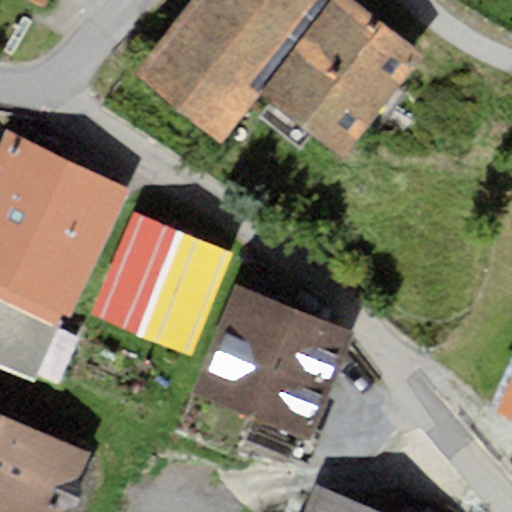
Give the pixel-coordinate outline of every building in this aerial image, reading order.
[(330,0),(194,0),(136,75),(222,141),(261,91),(330,0)] [(425,54),(355,0),(330,0),(261,91),(347,156),(425,54)] [(131,189),(6,129),(0,141),(0,281),(70,315),(131,189)] [(234,253),(134,212),(92,314),(192,355),(234,253)] [(352,332),(237,288),(196,394),(310,438),(352,332)] [(0,299),(0,369),(34,384),(59,324),(0,299)] [(511,359),(488,408),(511,420),(511,359)] [(0,511),(60,511),(63,506),(74,505),(82,489),(76,481),(88,453),(17,421),(14,403),(0,397),(0,511)] [(388,511),(313,482),(300,511),(388,511)]
